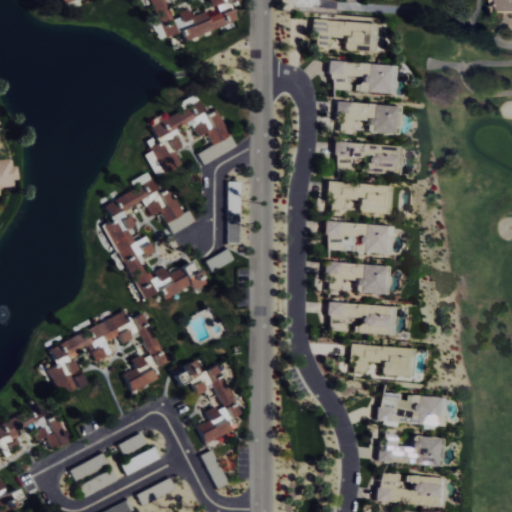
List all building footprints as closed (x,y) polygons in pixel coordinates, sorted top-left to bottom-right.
[(234,26),(229,4),(236,2),(235,0),(206,0),(215,12),(190,18),(184,9),(168,20),(166,7),(170,4),(169,0),(140,0),(144,6),(150,4),(154,21),(147,26),(156,38),(178,33),(181,37),(234,26)] [(511,0),(490,0),(491,12),(511,11),(511,0)] [(374,23),(310,20),(309,40),(313,40),(312,49),(326,50),(327,37),(342,38),(341,50),(372,52),(374,23)] [(393,65),(326,62),(326,77),(355,78),(355,92),(392,94),(393,65)] [(334,129),(350,130),(351,120),(365,121),(365,132),(394,134),(396,105),(335,102),(334,129)] [(399,146),(333,142),(332,169),(350,171),(351,157),(364,157),(363,171),(398,173),(399,146)] [(0,160),(0,188),(15,187),(13,166),(8,166),(8,160),(0,160)] [(197,221),(162,190),(156,194),(145,173),(130,181),(131,190),(102,206),(109,221),(105,223),(107,234),(141,299),(157,291),(159,295),(212,286),(187,264),(166,275),(162,268),(158,270),(148,281),(140,266),(152,252),(145,238),(129,241),(136,232),(130,221),(123,214),(133,209),(132,203),(141,201),(148,216),(160,214),(171,234),(197,221)] [(239,182),(226,181),(226,220),(228,220),(227,230),(238,230),(239,182)] [(389,186),(325,182),(324,202),(331,202),(330,211),(342,211),(342,200),(356,201),(356,213),(388,214),(389,186)] [(322,251),(389,254),(390,225),(324,223),(322,251)] [(388,267),(323,262),(322,282),(327,282),(326,294),(339,295),(340,282),(359,283),(358,293),(385,295),(388,267)] [(390,335),(391,306),(327,303),(325,331),(344,332),(344,319),(352,319),(352,333),(390,335)] [(45,347),(53,366),(47,369),(59,397),(85,385),(72,355),(87,349),(93,361),(109,354),(104,342),(117,336),(121,344),(131,340),(138,356),(129,360),(133,369),(121,375),(128,392),(157,380),(152,369),(165,363),(143,313),(125,320),(122,314),(45,347)] [(411,349),(348,345),(347,365),(351,365),(351,372),(364,373),(365,362),(379,363),(379,375),(409,378),(411,349)] [(216,365),(200,372),(194,360),(178,367),(180,372),(171,376),(176,386),(187,380),(194,396),(204,391),(212,408),(203,412),(207,421),(195,427),(202,444),(237,429),(232,419),(239,416),(216,365)] [(437,466),(440,438),(410,436),(409,447),(394,446),(396,423),(422,425),(422,429),(433,430),(433,426),(441,427),(443,399),(398,396),(398,394),(377,393),(375,422),(382,422),(381,441),(376,441),(375,461),(437,466)] [(67,442),(55,414),(35,423),(26,413),(0,424),(0,511),(2,511),(23,504),(16,489),(5,494),(4,495),(0,485),(0,445),(27,422),(36,428),(30,433),(31,437),(47,446),(49,450),(67,442)] [(115,483),(110,471),(76,485),(80,496),(115,483)] [(441,506),(443,478),(400,476),(400,475),(376,474),(374,503),(441,506)]
